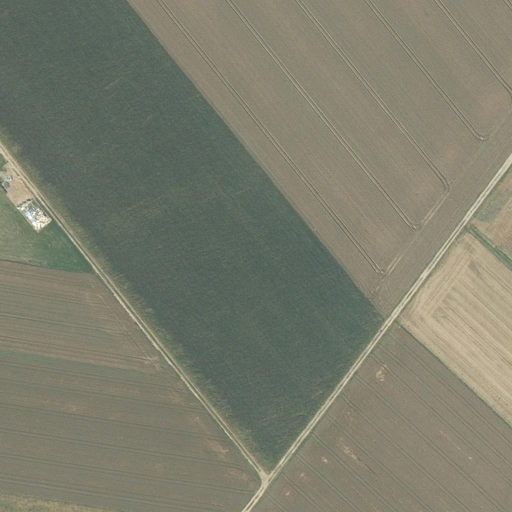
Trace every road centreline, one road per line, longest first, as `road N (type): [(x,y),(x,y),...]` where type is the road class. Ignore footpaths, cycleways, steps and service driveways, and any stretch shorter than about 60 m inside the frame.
road 1 (track): [(246,511),(511,159)]
road 2 (track): [(268,482),(0,148)]
